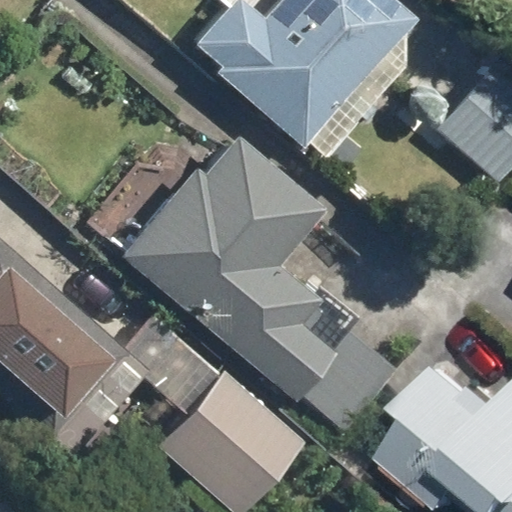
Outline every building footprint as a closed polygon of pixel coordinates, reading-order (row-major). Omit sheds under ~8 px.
[(293,140),(405,12),(391,0),(257,0),(249,10),(237,0),(217,0),(185,37),(212,60),(207,65),(293,140)] [(494,179),(511,157),(511,82),(484,59),(429,125),(494,179)] [(312,291),(271,257),(317,203),(226,126),(193,166),(185,159),(110,249),(285,395),(290,388),(335,425),(387,362),(339,321),(322,341),(291,316),(312,291)] [(231,511),(299,436),(217,364),(213,369),(144,308),(114,342),(0,243),(0,396),(63,451),(133,371),(175,407),(148,439),(231,511)] [(511,511),(511,403),(511,404),(483,380),(477,387),(448,364),(416,402),(429,412),(393,454),(458,508),(469,494),(491,511),(511,511)]
